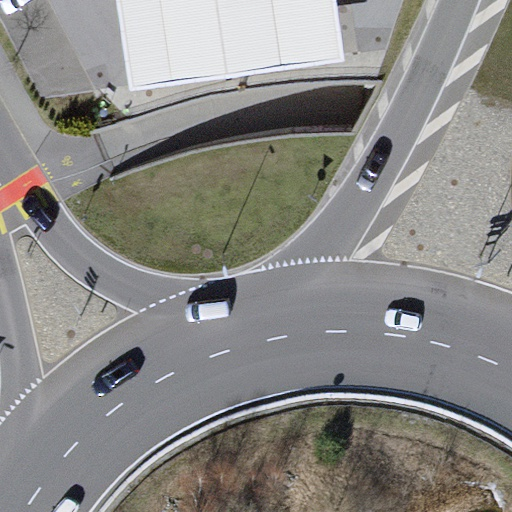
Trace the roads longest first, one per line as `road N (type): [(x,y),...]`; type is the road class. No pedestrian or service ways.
road 1 (primary): [(459,0),(376,181),(296,317)]
road 2 (residential): [(114,388),(0,193)]
road 3 (primary): [(511,352),(442,327),(296,317)]
road 4 (primary): [(296,317),(205,340),(114,388)]
road 5 (primary): [(114,388),(32,466),(2,511)]
